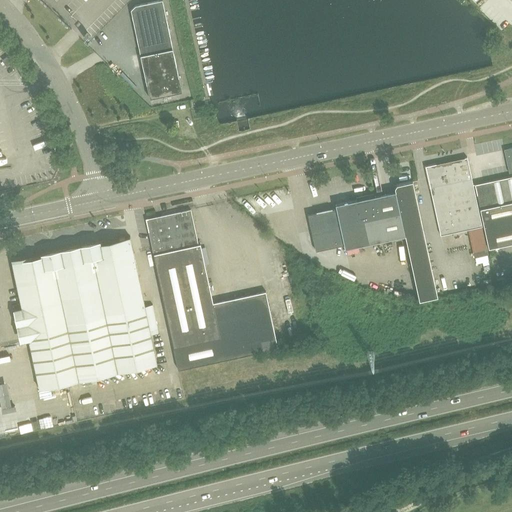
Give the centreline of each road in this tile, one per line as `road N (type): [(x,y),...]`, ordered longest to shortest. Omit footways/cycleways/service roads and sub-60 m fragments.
road 1 (track): [(511,336),(0,445)]
road 2 (trunk): [(511,392),(19,511)]
road 3 (tertiary): [(100,199),(511,112)]
road 4 (trunk): [(129,511),(511,418)]
road 5 (unclassified): [(100,199),(69,104),(0,4)]
road 6 (track): [(511,463),(397,511)]
